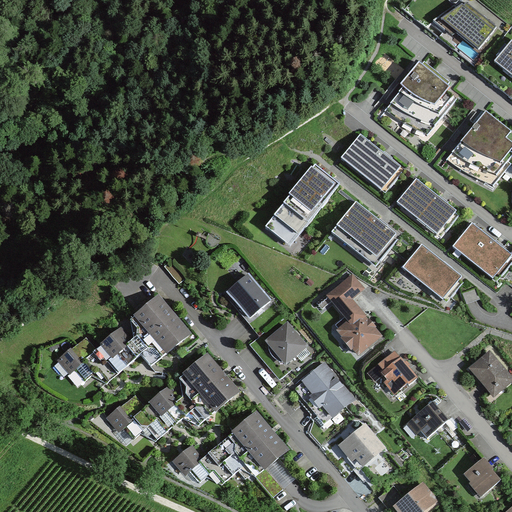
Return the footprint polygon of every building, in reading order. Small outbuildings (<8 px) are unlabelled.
[(462,7),(441,22),(478,52),(494,32),(462,7)] [(511,42),(494,65),(511,79),(511,42)] [(447,85),(415,62),(378,111),(422,144),(452,105),(439,95),(447,85)] [(504,130),(483,114),(447,158),(489,192),(511,164),(511,162),(509,160),(511,155),(511,151),(507,148),(510,145),(499,136),(504,130)] [(395,169),(355,136),(335,160),(375,193),(395,169)] [(333,186),(308,167),(260,228),(284,248),(333,186)] [(450,212),(411,180),(390,205),(428,237),(450,212)] [(389,236),(350,203),(329,228),(367,261),(389,236)] [(506,256),(468,225),(446,251),(485,282),(506,256)] [(457,278),(418,245),(396,270),(436,303),(457,278)] [(249,275),(226,295),(249,322),(272,303),(249,275)] [(361,289),(350,277),(321,301),(342,325),(331,334),(351,357),(376,336),(347,301),(361,289)] [(463,293),(467,304),(480,299),(476,288),(463,293)] [(184,337),(153,299),(96,345),(87,333),(54,361),(74,385),(96,367),(107,379),(133,357),(144,370),(184,337)] [(305,349),(285,325),(260,345),(280,369),(305,349)] [(488,353),(467,371),(490,398),(511,380),(488,353)] [(197,428),(237,395),(206,358),(150,403),(141,392),(108,419),(127,443),(150,425),(160,437),(187,415),(197,428)] [(414,382),(396,358),(368,380),(376,390),(384,383),(395,397),(414,382)] [(351,400),(323,364),(293,388),(321,424),(351,400)] [(434,402),(406,425),(416,437),(420,434),(427,441),(450,422),(434,402)] [(282,451),(252,414),(202,456),(192,443),(168,463),(180,477),(187,472),(196,483),(205,476),(215,487),(240,467),(249,478),(282,451)] [(380,449),(362,427),(335,448),(353,471),(380,449)] [(482,464),(462,481),(479,502),(499,485),(482,464)] [(394,486),(378,499),(388,511),(391,511),(393,510),(394,511),(428,511),(440,503),(424,484),(405,500),(394,486)]
